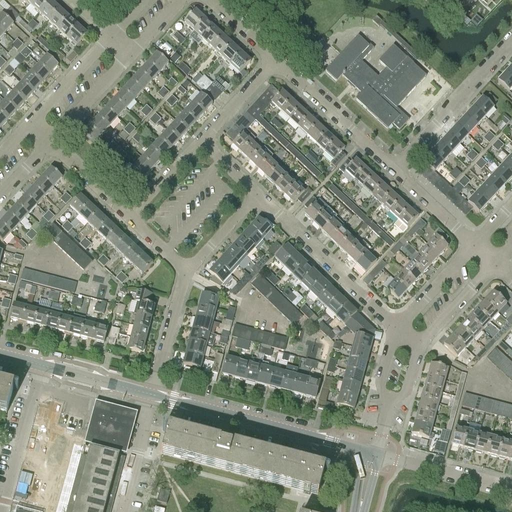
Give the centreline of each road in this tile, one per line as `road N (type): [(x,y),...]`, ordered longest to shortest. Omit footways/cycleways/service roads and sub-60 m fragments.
road 1 (tertiary): [(362,451),(151,395)]
road 2 (residential): [(397,330),(256,195)]
road 3 (residential): [(394,169),(511,43)]
road 4 (residential): [(394,169),(274,61)]
road 5 (residential): [(41,365),(2,511)]
road 6 (residential): [(511,491),(377,456)]
road 7 (residential): [(151,395),(187,272)]
road 8 (residential): [(48,144),(131,55)]
road 9 (residential): [(109,36),(28,125)]
road 10 (residential): [(151,395),(122,511)]
